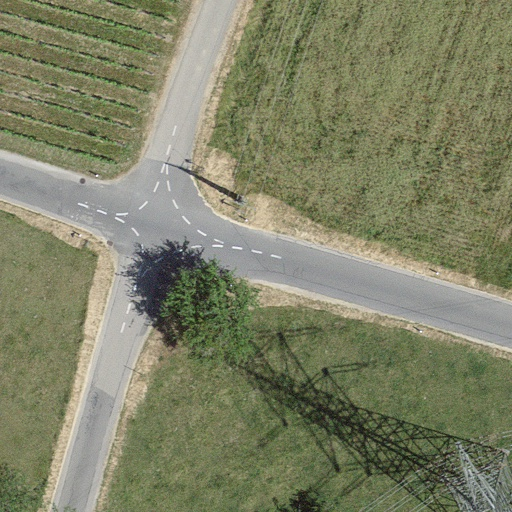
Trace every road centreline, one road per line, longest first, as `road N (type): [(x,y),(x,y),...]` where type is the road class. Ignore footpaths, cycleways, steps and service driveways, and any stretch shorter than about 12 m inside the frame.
road 1 (unclassified): [(149,233),(511,331)]
road 2 (unclassified): [(70,511),(149,233)]
road 3 (unclassified): [(149,233),(0,180)]
